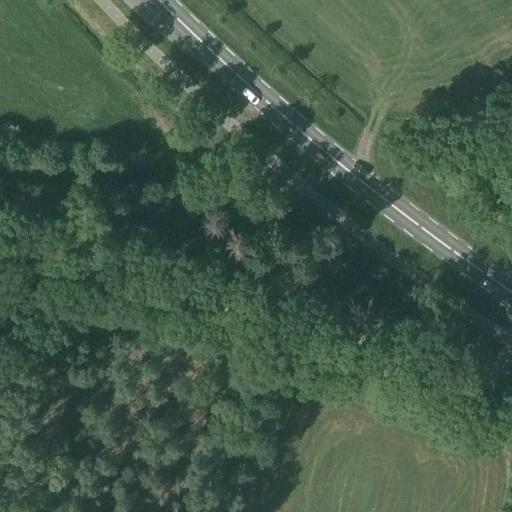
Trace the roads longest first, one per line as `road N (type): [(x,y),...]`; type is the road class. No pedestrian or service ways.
road 1 (unclassified): [(511,353),(481,377),(456,375),(0,231)]
road 2 (primary): [(511,294),(367,197),(220,72),(150,0)]
